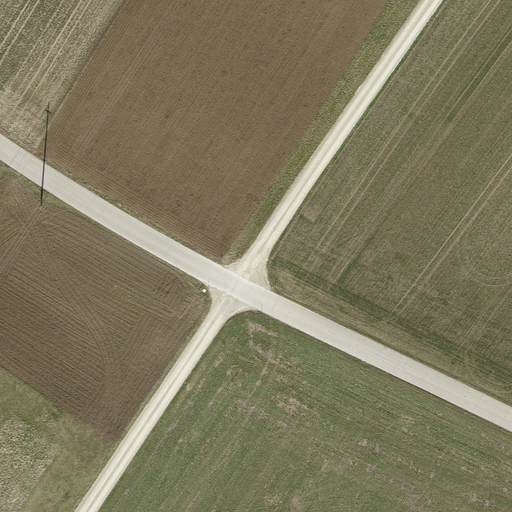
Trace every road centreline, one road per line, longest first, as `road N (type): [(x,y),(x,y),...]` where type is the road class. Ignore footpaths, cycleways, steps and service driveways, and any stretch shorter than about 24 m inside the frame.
road 1 (unclassified): [(237,288),(433,0)]
road 2 (unclassified): [(237,288),(511,419)]
road 3 (unclassified): [(0,144),(237,288)]
road 4 (track): [(237,288),(89,511)]
